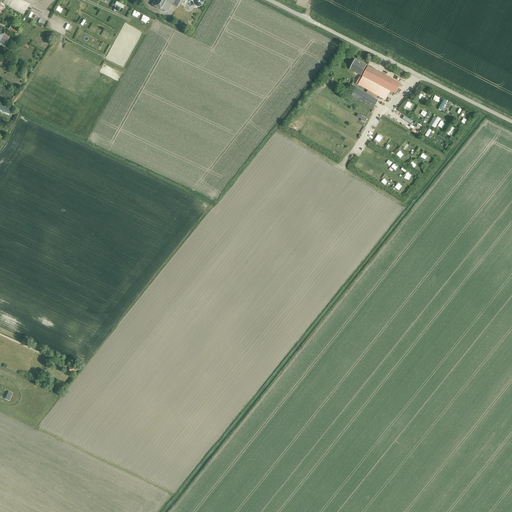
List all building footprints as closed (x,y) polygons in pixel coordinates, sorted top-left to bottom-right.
[(173,4),(175,0),(154,0),(152,5),(154,6),(160,10),(161,10),(164,12),(167,11),(171,4),(172,4),(173,4)] [(8,30),(15,34),(18,30),(11,26),(8,30)] [(5,32),(3,35),(0,33),(0,40),(1,40),(6,43),(11,35),(5,32)] [(355,60),(349,70),(360,76),(366,66),(355,60)] [(363,77),(358,85),(370,92),(372,93),(372,95),(378,99),(379,97),(385,101),(390,91),(396,94),(401,84),(368,66),(362,77),(363,77)] [(356,88),(351,97),(373,109),(377,100),(375,99),(376,98),(367,92),(366,94),(356,88)] [(444,109),(450,99),(446,96),(440,106),(444,109)] [(0,109),(7,113),(9,110),(0,105),(0,109)] [(437,125),(442,118),(437,115),(432,122),(437,125)]
